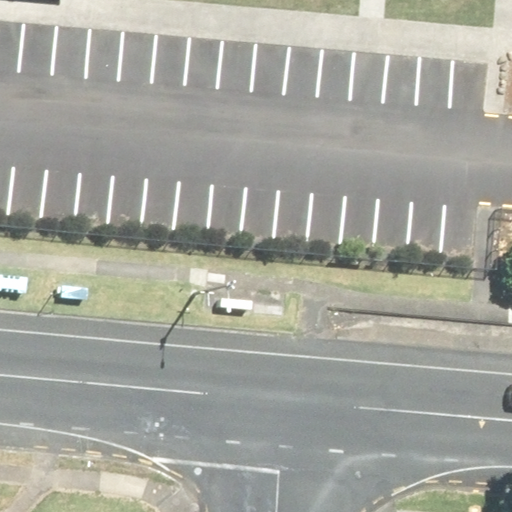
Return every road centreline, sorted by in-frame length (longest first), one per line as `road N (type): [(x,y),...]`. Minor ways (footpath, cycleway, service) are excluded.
road 1 (tertiary): [(0,374),(288,400)]
road 2 (tertiary): [(288,400),(511,418)]
